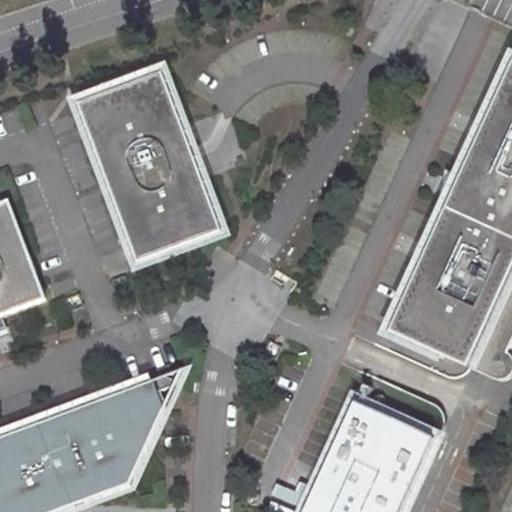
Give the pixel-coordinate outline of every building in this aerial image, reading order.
[(454,179),(413,277),(389,334),(404,340),(398,352),(443,371),(455,369),(458,362),(468,366),(511,259),(511,65),(502,62),(454,179)] [(83,109),(142,269),(226,237),(167,78),(83,109)] [(413,277),(454,179),(437,171),(435,182),(432,198),(428,211),(423,226),(411,250),(399,270),(413,277)] [(0,313),(44,297),(6,203),(0,204),(0,313)] [(511,259),(468,366),(492,376),(495,376),(501,375),(505,372),(509,367),(511,361),(510,356),(509,353),(506,348),(504,347),(511,327),(511,259)] [(185,375),(156,386),(161,398),(179,391),(185,375)] [(0,511),(73,511),(132,490),(167,415),(161,398),(156,386),(0,443),(0,511)] [(407,511),(441,431),(356,395),(307,511),(407,511)]
